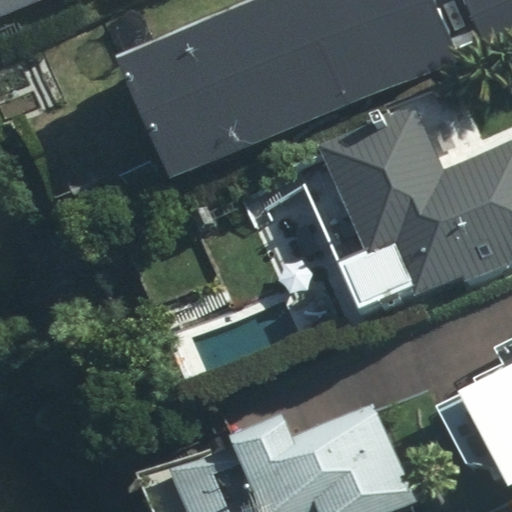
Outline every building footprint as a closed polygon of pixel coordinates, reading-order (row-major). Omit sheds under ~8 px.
[(95,0),(133,0),(139,10),(159,0),(0,0),(0,24),(52,0),(65,0),(71,11),(95,0)] [(472,69),(440,0),(310,0),(144,76),(198,195),(472,69)] [(511,0),(470,0),(497,60),(511,52),(511,0)] [(352,193),(334,200),(380,312),(431,291),(438,308),(511,277),(511,148),(447,175),(424,118),(336,154),(352,193)] [(511,350),(507,353),(511,363),(511,382),(456,410),(491,481),(511,470),(511,350)] [(414,511),(428,506),(388,412),(321,441),(311,417),(250,443),(255,456),(192,484),(204,511),(414,511)]
